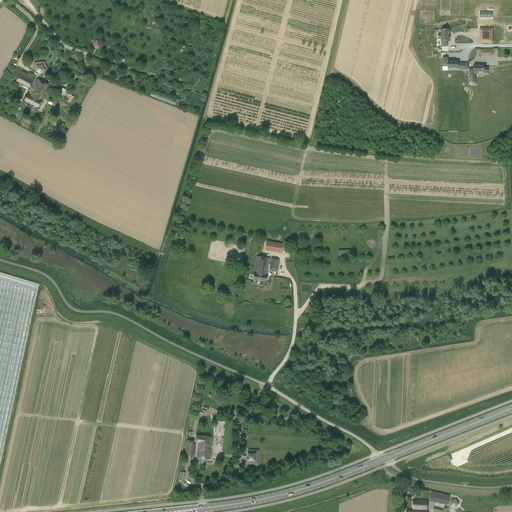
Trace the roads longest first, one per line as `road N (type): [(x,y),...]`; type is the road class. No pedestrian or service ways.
road 1 (primary): [(176,511),(287,494),(511,408)]
road 2 (unknown): [(26,0),(64,42),(144,72)]
